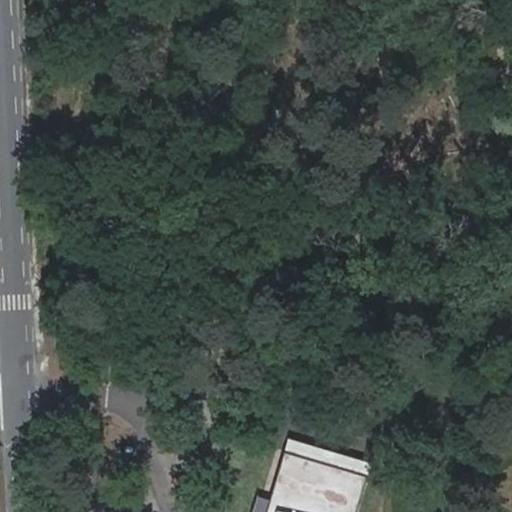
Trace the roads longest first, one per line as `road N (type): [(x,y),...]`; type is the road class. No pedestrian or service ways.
road 1 (tertiary): [(17,369),(0,12)]
road 2 (tertiary): [(24,511),(17,369)]
